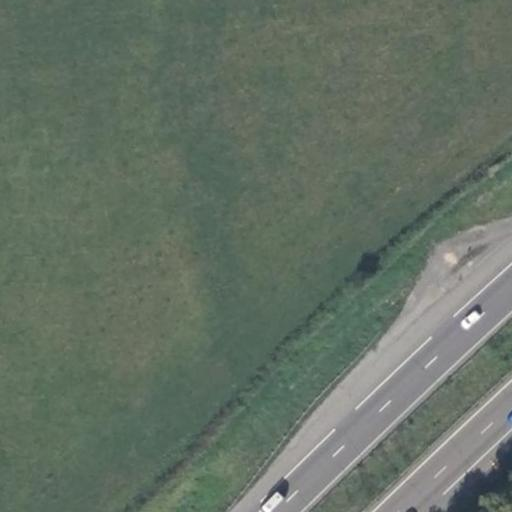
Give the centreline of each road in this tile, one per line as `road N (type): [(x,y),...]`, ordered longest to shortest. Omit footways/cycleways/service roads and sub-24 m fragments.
road 1 (trunk): [(511,289),(277,511)]
road 2 (trunk): [(399,511),(511,406)]
